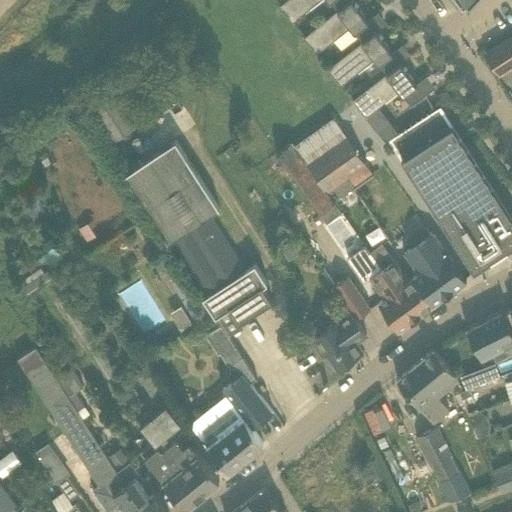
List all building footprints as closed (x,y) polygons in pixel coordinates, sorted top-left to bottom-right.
[(318,0),(330,0),(337,9),(345,3),(342,0),(283,0),(280,2),(293,20),(318,0)] [(351,26),(356,33),(350,37),(356,45),(370,34),(358,20),(365,15),(353,0),(348,0),(345,3),(337,9),(304,34),(318,51),(351,26)] [(376,27),(392,49),(402,41),(387,20),(376,27)] [(375,57),(386,72),(394,66),(387,57),(393,52),(376,29),(370,34),(356,45),(329,66),(342,83),(375,57)] [(511,64),(511,34),(486,51),(499,73),(511,64)] [(203,57),(197,50),(187,57),(193,65),(203,57)] [(394,66),(386,72),(365,88),(357,94),(353,97),(366,115),(399,89),(410,104),(418,98),(411,88),(417,83),(414,78),(400,61),(394,66)] [(365,88),(361,82),(352,88),(357,94),(365,88)] [(120,91),(95,103),(112,137),(137,125),(120,91)] [(389,138),(473,270),(511,245),(511,217),(440,105),(389,138)] [(279,145),(282,149),(277,152),(283,160),(293,175),(327,222),(347,209),(350,214),(365,204),(354,188),(374,174),(334,116),(296,143),(292,137),(279,145)] [(392,122),(391,122),(378,130),(386,140),(389,138),(399,132),(392,122)] [(227,318),(250,350),(287,323),(266,293),(271,290),(247,257),(252,254),(229,221),(234,218),(210,185),(215,182),(189,145),(156,169),(181,204),(176,207),(199,240),(194,243),(218,276),(213,279),(236,312),(227,318)] [(276,218),(265,226),(273,238),(285,230),(284,229),(291,224),(284,215),(277,220),(276,218)] [(96,234),(92,227),(88,222),(79,228),(87,240),(96,234)] [(434,303),(467,279),(432,231),(431,232),(425,224),(406,238),(412,246),(405,251),(418,270),(413,274),(434,303)] [(144,236),(149,234),(145,227),(141,230),(144,236)] [(151,237),(147,240),(150,247),(155,244),(151,237)] [(394,259),(383,242),(372,250),(418,314),(434,303),(413,274),(408,278),(394,259)] [(384,292),(376,298),(399,329),(418,314),(372,250),(371,251),(366,244),(348,257),(364,280),(371,274),(384,292)] [(30,292),(53,276),(48,268),(24,284),(30,292)] [(171,282),(182,299),(198,324),(213,314),(187,272),(171,282)] [(349,274),(333,284),(347,303),(356,317),(371,307),(349,274)] [(69,316),(77,311),(66,295),(58,300),(69,316)] [(308,323),(306,330),(323,353),(328,350),(339,366),(361,350),(355,340),(367,332),(356,317),(347,303),(330,315),(334,321),(327,326),(322,319),(315,318),(308,323)] [(511,353),(511,344),(510,341),(511,340),(511,328),(502,309),(466,328),(481,356),(491,351),(496,361),(511,353)] [(116,372),(80,317),(73,322),(108,377),(116,372)] [(230,365),(242,356),(221,323),(206,333),(213,345),(215,344),(230,365)] [(37,345),(18,357),(99,483),(104,480),(118,472),(117,470),(112,463),(107,456),(82,417),(83,416),(69,394),(57,376),(56,376),(37,345)] [(452,384),(458,379),(457,377),(455,373),(435,347),(397,377),(432,421),(450,407),(439,395),(452,384)] [(222,388),(226,393),(219,399),(237,428),(247,421),(251,426),(271,410),(258,394),(266,388),(262,383),(255,389),(248,382),(256,376),(242,356),(230,365),(229,382),(222,388)] [(466,387),(469,386),(500,374),(495,361),(460,374),(466,387)] [(162,381),(151,364),(137,373),(149,390),(162,381)] [(60,373),(57,376),(69,394),(83,385),(71,367),(60,373)] [(122,382),(117,373),(108,379),(114,388),(122,382)] [(469,413),(478,409),(469,386),(466,387),(459,390),(469,413)] [(190,422),(201,436),(200,437),(228,471),(263,442),(251,426),(247,421),(237,428),(219,399),(190,422)] [(204,491),(220,478),(193,445),(188,450),(171,428),(181,420),(166,402),(155,411),(151,407),(137,418),(153,438),(154,438),(172,461),(177,457),(204,491)] [(482,419),(478,409),(469,413),(472,423),(482,419)] [(417,437),(451,502),(472,490),(438,426),(417,437)] [(381,448),(388,445),(384,436),(376,439),(381,448)] [(164,479),(185,505),(204,491),(177,457),(172,461),(154,438),(153,438),(140,449),(164,479)] [(130,461),(125,453),(112,463),(117,470),(130,461)] [(375,482),(388,477),(379,456),(372,460),(372,461),(371,462),(372,465),(369,467),(375,482)] [(130,461),(117,470),(118,472),(125,484),(127,482),(145,510),(143,511),(166,511),(155,494),(149,498),(138,479),(137,479),(135,476),(139,474),(130,461)] [(511,486),(511,464),(494,471),(501,491),(511,486)] [(93,489),(108,509),(116,503),(119,508),(121,511),(143,511),(145,510),(127,482),(125,484),(118,472),(104,480),(93,489)] [(57,480),(70,498),(79,492),(67,474),(57,480)] [(14,504),(17,502),(0,479),(0,511),(15,511),(18,510),(14,504)] [(282,511),(283,511),(266,488),(265,487),(236,509),(238,511),(282,511)] [(83,511),(77,503),(63,511),(83,511)]
